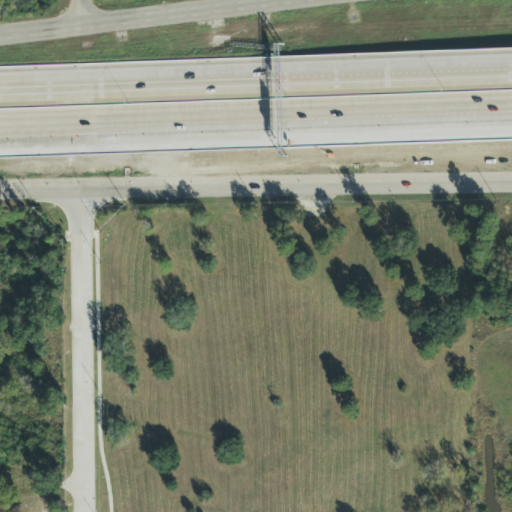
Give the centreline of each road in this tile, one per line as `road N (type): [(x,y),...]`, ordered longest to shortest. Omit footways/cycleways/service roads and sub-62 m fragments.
road 1 (motorway): [(0,121),(511,105)]
road 2 (motorway): [(511,81),(0,97)]
road 3 (primary): [(0,196),(511,182)]
road 4 (primary): [(339,0),(0,38)]
road 5 (residential): [(79,195),(83,511)]
